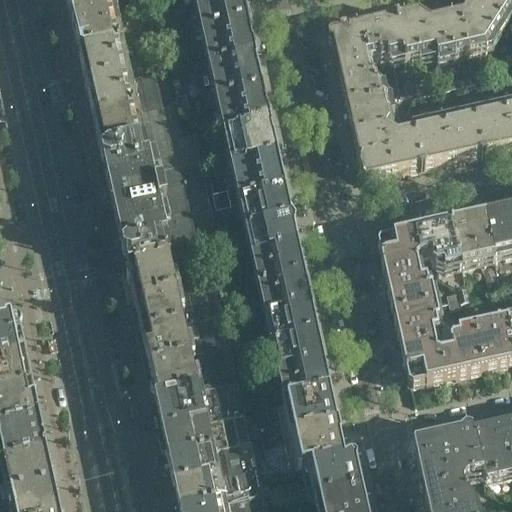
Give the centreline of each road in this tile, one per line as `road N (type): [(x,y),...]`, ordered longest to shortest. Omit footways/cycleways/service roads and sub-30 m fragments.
road 1 (tertiary): [(143,511),(74,225)]
road 2 (tertiary): [(35,235),(92,511)]
road 3 (residential): [(281,0),(332,230)]
road 4 (tertiary): [(74,225),(25,0)]
road 5 (residential): [(332,230),(376,434)]
road 6 (residential): [(511,190),(332,230)]
road 7 (tertiary): [(0,71),(35,235)]
road 8 (residential): [(376,434),(511,406)]
